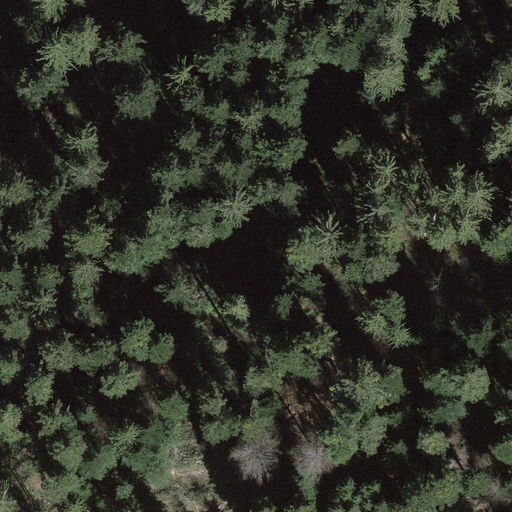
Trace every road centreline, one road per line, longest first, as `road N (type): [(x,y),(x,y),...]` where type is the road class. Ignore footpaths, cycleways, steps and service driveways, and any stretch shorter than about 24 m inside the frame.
road 1 (track): [(494,511),(485,504),(473,436),(495,321),(475,296),(451,290),(388,298),(273,339),(0,327)]
road 2 (track): [(85,0),(58,88),(31,130),(0,152)]
